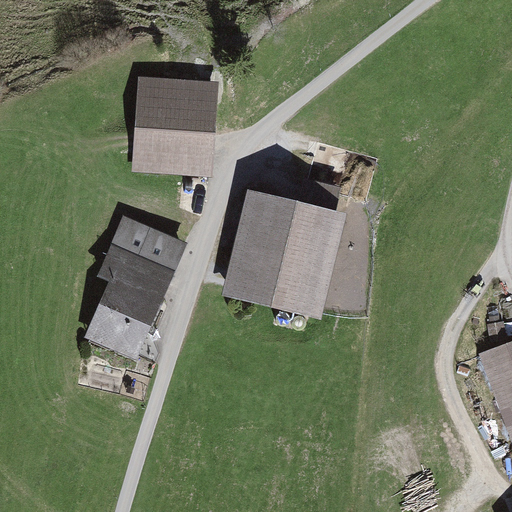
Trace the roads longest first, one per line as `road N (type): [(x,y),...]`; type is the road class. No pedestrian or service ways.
road 1 (track): [(430,0),(297,98),(220,180),(118,511)]
road 2 (track): [(511,503),(487,478),(449,371),(458,325),(506,244)]
